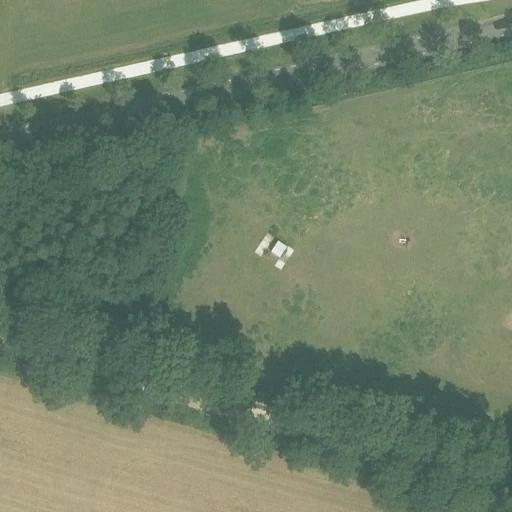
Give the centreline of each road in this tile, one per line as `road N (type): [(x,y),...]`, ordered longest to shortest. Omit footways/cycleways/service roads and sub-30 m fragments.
road 1 (track): [(511,499),(0,353)]
road 2 (secondary): [(0,140),(511,28)]
